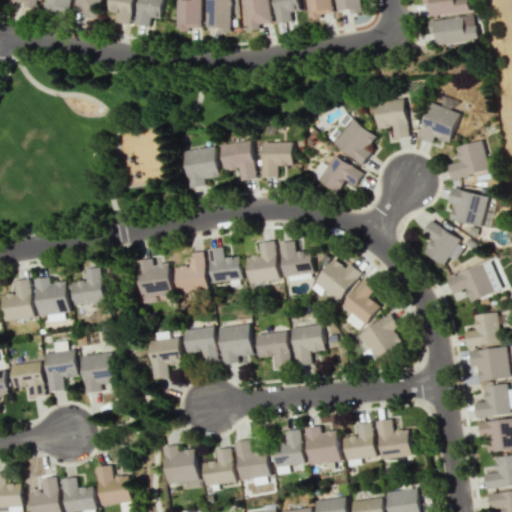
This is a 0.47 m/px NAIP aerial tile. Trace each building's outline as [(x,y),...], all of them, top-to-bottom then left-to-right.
[(44,0),(43,9),(47,9),(46,11),(55,12),(55,9),(69,11),(70,0),(44,0)] [(74,0),(73,10),(85,12),(85,16),(90,17),(91,16),(98,18),(100,0),(74,0)] [(133,0),(130,24),(115,21),(116,13),(111,12),(111,11),(107,10),(108,0),(133,0)] [(138,0),(135,23),(150,26),(151,16),(161,18),(163,0),(138,0)] [(176,0),(176,29),(180,29),(180,31),(189,31),(189,27),(202,27),(202,0),(176,0)] [(206,0),(206,27),(219,27),(219,32),(231,32),(231,0),(206,0)] [(243,0),(249,30),(261,28),(260,23),(272,21),(268,0),(243,0)] [(273,0),(277,23),(292,21),(291,11),(300,10),(298,0),(273,0)] [(312,17),(312,19),(321,17),(321,13),(333,11),(331,0),(306,0),(309,17),(312,17)] [(336,0),(338,11),(350,9),(351,14),(363,12),(360,0),(336,0)] [(467,0),(469,10),(429,16),(428,3),(424,3),(423,0),(467,0)] [(429,20),(431,32),(436,31),(438,44),(478,39),(476,24),(469,25),(469,24),(465,25),(464,16),(460,16),(460,15),(455,16),(455,17),(429,20)] [(375,101),(378,128),(393,126),(394,138),(409,136),(405,98),(375,101)] [(433,142),(434,137),(451,141),(459,111),(429,103),(419,138),(433,142)] [(335,144),(363,164),(371,152),(366,149),(376,135),(350,116),(343,125),(346,128),(335,144)] [(221,144),(250,140),(257,178),(241,180),(239,167),(237,167),(237,169),(230,170),(225,171),(221,144)] [(451,178),(488,171),(482,140),(456,145),(459,161),(449,163),(451,178)] [(279,165),(280,165),(287,165),(293,164),(293,142),(263,142),(263,177),(279,176),(279,165)] [(184,151),(190,188),(206,185),(205,178),(209,177),(209,178),(220,177),(215,145),(184,151)] [(336,154),(319,180),(339,192),(342,187),(343,187),(346,181),(347,179),(357,186),(365,173),(336,154)] [(451,220),(481,226),(488,195),(452,188),(448,203),(454,204),(451,220)] [(424,252),(445,264),(461,238),(431,220),(423,233),(432,239),(424,252)] [(314,272),(311,250),(296,252),(295,240),(279,242),(284,276),(314,272)] [(248,281),(278,280),(276,241),(259,242),(260,255),(247,255),(248,281)] [(212,282),(230,280),(231,286),(242,285),(240,256),(224,257),(223,247),(209,248),(212,282)] [(208,287),(204,251),(188,253),(189,265),(175,267),(178,291),(208,287)] [(349,263),(347,266),(333,257),(315,284),(341,301),(361,271),(349,263)] [(170,262),(153,263),(153,258),(139,259),(142,302),(158,301),(157,292),(172,291),(170,262)] [(494,292),(483,263),(447,278),(453,293),(465,288),(470,301),(494,292)] [(85,268),(87,280),(72,281),(74,304),(105,301),(101,266),(85,268)] [(38,315),(47,314),(48,321),(65,319),(64,312),(70,312),(67,281),(51,282),(50,277),(35,278),(38,315)] [(5,320),(35,316),(30,278),(14,280),(16,292),(1,294),(5,320)] [(346,319),(359,331),(380,306),(369,296),(377,287),(365,278),(342,304),(351,313),(346,319)] [(500,343),(497,312),(474,314),(476,330),(465,331),(467,346),(500,343)] [(360,333),(376,360),(403,343),(394,329),(399,326),(391,313),(360,333)] [(219,327),(224,364),(246,361),(245,355),(254,354),(250,323),(219,327)] [(310,351),(324,350),(322,324),(292,326),(296,366),(312,364),(310,351)] [(186,353),(202,351),(203,361),(217,360),(215,326),(184,328),(186,353)] [(257,334),(259,357),(275,355),(276,366),(291,365),(287,330),(257,334)] [(153,379),(169,377),(167,364),(182,363),(179,336),(169,337),(169,331),(156,332),(157,339),(149,340),(153,379)] [(45,351),(49,391),(65,389),(64,377),(78,376),(75,349),(68,350),(67,341),(55,343),(56,350),(45,351)] [(469,348),(506,343),(511,374),(480,378),(478,367),(479,367),(478,363),(472,363),(469,348)] [(86,392),(102,391),(101,385),(116,383),(112,351),(81,355),(86,392)] [(12,363),(13,388),(30,387),(30,396),(44,396),(42,361),(12,363)] [(0,366),(0,394),(4,394),(4,393),(9,392),(6,366),(0,366)] [(484,383),(486,398),(475,400),(477,415),(510,410),(506,380),(484,383)] [(511,417),(479,422),(481,437),(487,436),(490,452),(511,449),(511,417)] [(381,458),(412,456),(409,428),(393,430),(392,418),(377,420),(381,458)] [(357,424),(358,435),(343,437),(346,459),(376,456),(372,422),(357,424)] [(310,465),(341,460),(336,430),(321,432),(320,426),(305,428),(310,465)] [(275,473),(289,472),(288,465),(304,463),(301,428),(285,430),(287,442),(272,443),(275,473)] [(233,441),(240,480),(270,475),(266,450),(252,453),(249,438),(233,441)] [(166,485),(180,484),(180,488),(198,487),(196,449),(179,450),(178,445),(164,445),(166,485)] [(202,460),(208,459),(215,458),(216,458),(215,447),(230,445),(234,479),(205,483),(202,460)] [(511,485),(511,455),(495,457),(496,472),(485,473),(486,488),(511,485)] [(97,466),(101,504),(132,500),(129,474),(113,476),(112,464),(97,466)] [(0,506),(8,507),(8,511),(22,511),(21,483),(6,483),(6,472),(0,472),(0,506)] [(60,511),(57,476),(41,478),(43,490),(29,492),(30,511),(60,511)] [(96,511),(93,486),(78,487),(77,477),(62,478),(65,511),(68,511),(84,510),(84,511),(96,511)] [(420,511),(418,488),(387,491),(388,511),(420,511)] [(511,511),(511,490),(489,492),(490,508),(503,508),(502,511),(511,511)] [(315,500),(316,511),(347,511),(345,496),(315,500)] [(352,500),(353,511),(384,511),(382,497),(352,500)]
